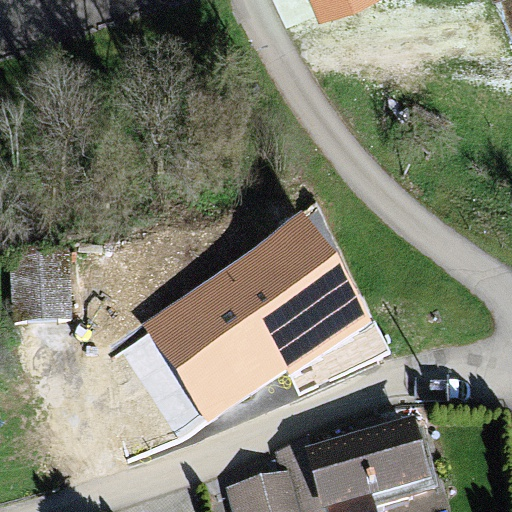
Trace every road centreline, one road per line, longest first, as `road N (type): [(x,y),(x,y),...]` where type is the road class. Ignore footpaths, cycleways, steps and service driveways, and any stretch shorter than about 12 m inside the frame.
road 1 (residential): [(511,362),(368,393),(36,511)]
road 2 (residential): [(257,0),(302,98),(337,144),(511,300)]
